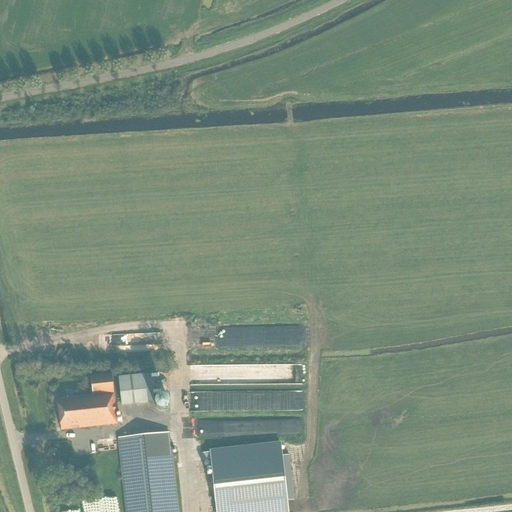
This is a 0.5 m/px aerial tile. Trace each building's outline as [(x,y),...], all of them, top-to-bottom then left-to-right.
[(79,428),(117,424),(112,374),(91,376),(93,396),(59,399),(62,430),(71,429),(71,427),(79,426),(79,428)] [(122,403),(147,400),(145,374),(120,377),(122,403)] [(162,411),(163,410),(165,410),(166,410),(167,409),(168,408),(169,407),(169,405),(170,404),(170,403),(170,402),(169,401),(169,400),(168,399),(168,398),(167,397),(166,397),(165,396),(163,396),(162,396),(161,396),(160,396),(159,397),(158,397),(157,398),(156,399),(156,400),(155,401),(155,402),(155,403),(155,404),(155,406),(156,407),(156,408),(157,408),(158,409),(159,410),(160,410),(161,410),(162,411)] [(127,511),(176,511),(168,432),(119,437),(127,511)] [(293,500),(288,455),(281,456),(280,444),(202,453),(202,460),(211,459),(216,511),(287,511),(286,501),(293,500)]
